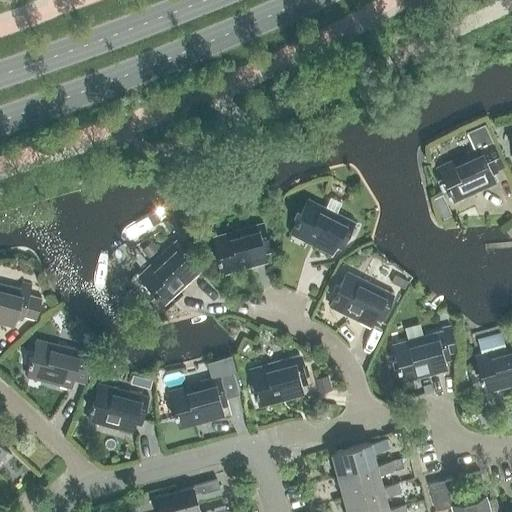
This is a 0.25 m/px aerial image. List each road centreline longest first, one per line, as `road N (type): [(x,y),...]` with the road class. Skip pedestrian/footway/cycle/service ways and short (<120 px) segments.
road 1 (primary): [(0,120),(306,0)]
road 2 (primary): [(209,0),(0,74)]
road 3 (residential): [(367,419),(426,405),(442,418),(451,453),(511,447)]
road 4 (residential): [(367,419),(348,367),(328,344),(246,307)]
road 5 (residential): [(92,484),(255,441)]
road 6 (residential): [(92,484),(0,388)]
